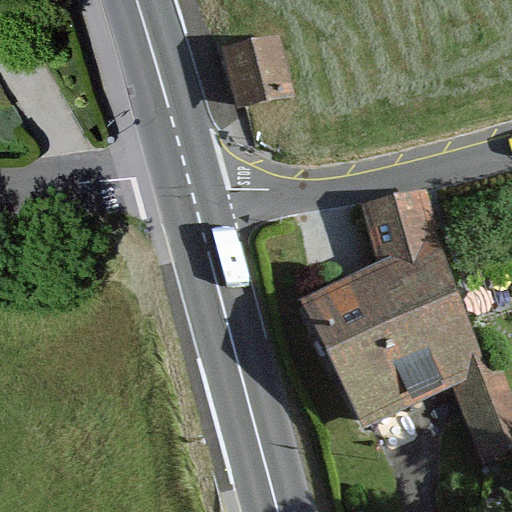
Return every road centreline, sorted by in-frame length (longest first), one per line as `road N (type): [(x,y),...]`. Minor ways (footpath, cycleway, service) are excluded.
road 1 (tertiary): [(188,182),(277,511)]
road 2 (residential): [(511,147),(398,183),(188,182)]
road 3 (tertiary): [(136,0),(188,182)]
road 4 (residential): [(188,182),(0,191)]
